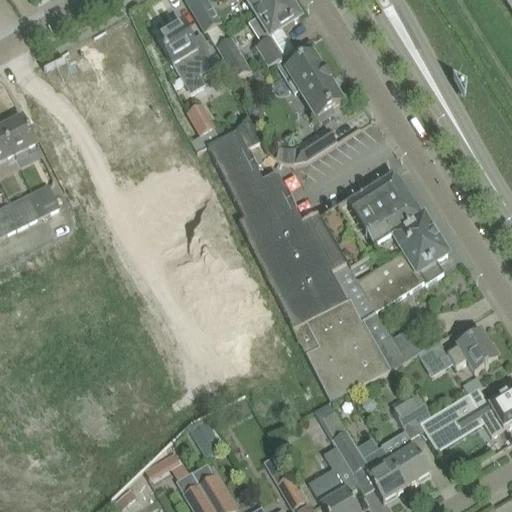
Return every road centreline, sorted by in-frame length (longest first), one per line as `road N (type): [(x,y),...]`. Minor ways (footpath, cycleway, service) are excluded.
road 1 (residential): [(321,0),(511,309)]
road 2 (secondary): [(511,212),(422,70)]
